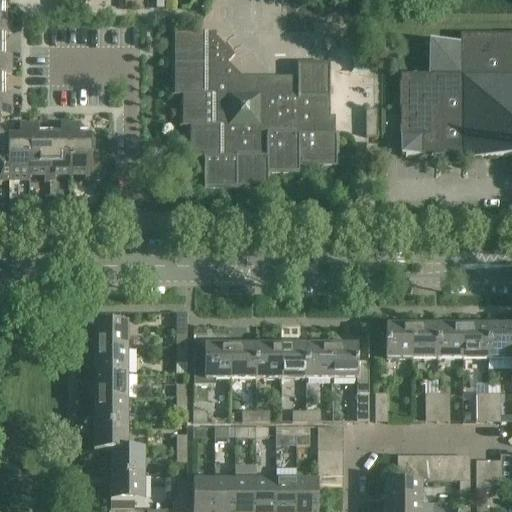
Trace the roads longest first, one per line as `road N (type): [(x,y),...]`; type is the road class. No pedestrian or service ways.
road 1 (tertiary): [(130,267),(511,267)]
road 2 (residential): [(130,267),(132,67),(49,66)]
road 3 (residential): [(354,511),(354,442),(491,443)]
road 4 (tertiary): [(0,267),(130,267)]
